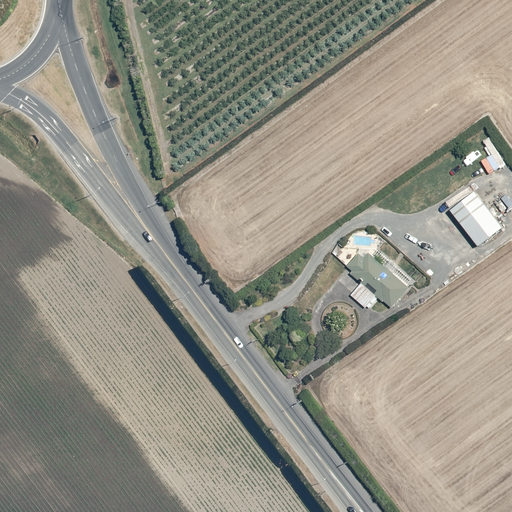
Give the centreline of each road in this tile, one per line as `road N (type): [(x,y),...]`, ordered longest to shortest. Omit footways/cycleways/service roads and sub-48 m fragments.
road 1 (secondary): [(162,249),(354,511)]
road 2 (secondary): [(57,6),(81,82),(162,249)]
road 3 (unknown): [(224,333),(289,293),(352,220),(390,214),(432,236)]
road 4 (secondary): [(162,249),(48,121),(0,88)]
